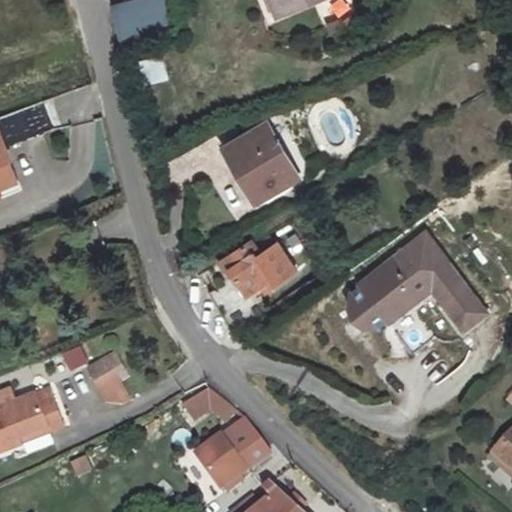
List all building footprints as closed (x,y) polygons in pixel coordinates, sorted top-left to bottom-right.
[(130,0),(108,6),(122,55),(174,41),(162,0),(130,0)] [(267,0),(274,17),(317,0),(267,0)] [(142,85),(168,80),(162,55),(137,60),(142,85)] [(0,179),(3,179),(23,170),(9,136),(59,116),(48,89),(0,108),(0,179)] [(219,147),(232,171),(275,149),(259,125),(219,147)] [(275,149),(232,171),(251,204),(292,180),(275,149)] [(358,327),(368,328),(373,328),(381,326),(388,320),(409,349),(434,333),(409,301),(431,287),(462,327),(486,311),(427,234),(359,281),(348,293),(345,299),(345,312),(349,319),(358,327)] [(226,268),(232,278),(245,299),(264,287),(268,294),(296,277),(277,246),(249,263),(244,256),(226,268)] [(320,285),(343,271),(334,257),(312,271),(320,285)] [(245,299),(232,278),(219,286),(207,267),(197,273),(232,331),(256,316),(245,299)] [(108,353),(78,365),(88,389),(117,377),(108,353)] [(0,437),(17,429),(14,419),(29,413),(33,422),(48,415),(34,384),(0,398),(0,437)] [(183,401),(193,413),(209,401),(224,414),(233,404),(207,384),(183,401)] [(196,447),(222,478),(268,443),(243,412),(196,447)] [(17,429),(33,422),(29,413),(14,419),(17,429)] [(511,433),(490,457),(511,477),(511,433)] [(208,504),(221,495),(189,451),(176,461),(208,504)] [(86,456),(70,463),(77,480),(93,473),(86,456)] [(257,511),(299,511),(274,482),(264,490),(271,501),(257,511)]
